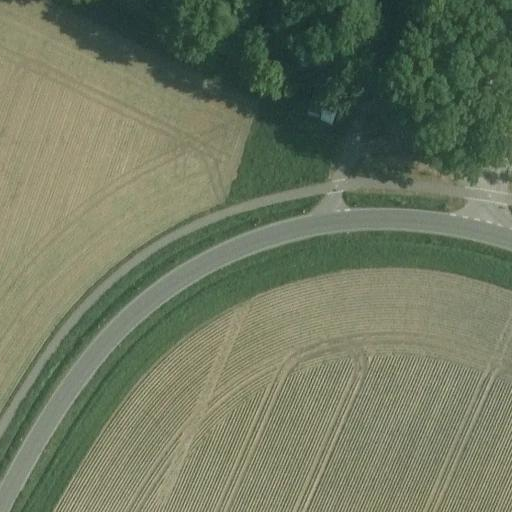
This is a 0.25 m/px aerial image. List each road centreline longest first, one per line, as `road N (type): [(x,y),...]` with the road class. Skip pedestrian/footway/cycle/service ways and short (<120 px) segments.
road 1 (tertiary): [(0,508),(48,418),(107,339),(199,267),(302,227),(368,220),(427,222),(511,241)]
road 2 (unclassified): [(178,0),(353,84),(488,204)]
